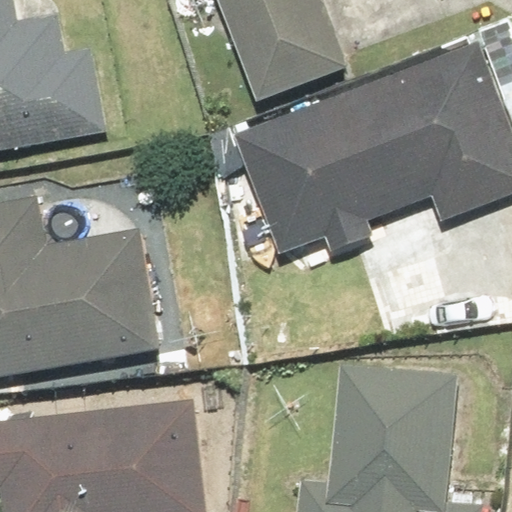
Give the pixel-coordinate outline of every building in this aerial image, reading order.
[(0,0),(0,151),(112,130),(96,46),(73,50),(66,14),(25,22),(21,0),(0,0)] [(224,0),(265,103),(358,67),(331,0),(224,0)] [(511,102),(488,41),(240,135),(286,253),(334,235),(339,249),(375,235),(370,221),(438,195),(449,223),(511,198),(511,102)] [(0,378),(163,350),(142,229),(52,245),(43,196),(0,203),(0,378)] [(462,372),(348,364),(338,482),(303,479),(300,511),(489,511),(490,503),(452,500),(462,372)] [(210,511),(196,397),(0,422),(0,491),(6,491),(9,511),(210,511)]
